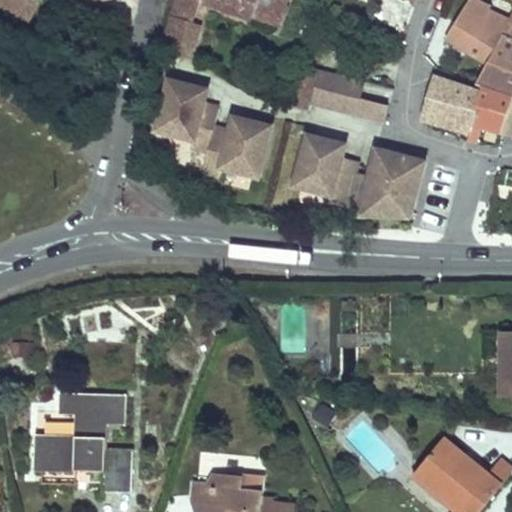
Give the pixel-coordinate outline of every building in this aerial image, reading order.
[(38,0),(0,0),(0,1),(31,17),(38,0)] [(287,0),(175,0),(167,45),(196,62),(205,23),(196,21),(199,0),(204,0),(278,28),(283,14),(287,16),(289,10),(285,8),(287,0)] [(492,0),(471,0),(450,38),(488,64),(476,86),(482,88),(497,93),(505,68),(492,61),(505,34),(491,27),(497,15),(493,13),(489,11),(492,0)] [(505,34),(492,61),(505,68),(497,93),(511,98),(511,19),(511,22),(497,15),(491,27),(505,34)] [(321,70),(304,66),(297,91),(293,90),(288,112),(308,116),(321,70)] [(360,98),(365,80),(330,71),(322,70),(312,104),(385,123),(390,106),(360,98)] [(173,74),(159,124),(195,134),(194,141),(210,146),(205,166),(221,170),(223,163),(260,173),(273,123),(257,118),(256,122),(235,116),(232,127),(217,122),(222,103),(206,99),(209,88),(188,82),(189,79),(173,74)] [(435,77),(425,118),(472,132),(481,94),(435,77)] [(508,116),(511,103),(511,98),(497,93),(482,88),(481,90),(481,94),(472,132),(469,141),(477,142),(482,127),(501,133),(508,116)] [(511,116),(508,116),(501,133),(511,136),(511,116)] [(326,137),(309,133),(295,183),(332,194),(330,201),(347,205),(344,215),(411,219),(427,162),(378,148),(370,177),(355,173),(359,162),(343,158),(346,147),(325,141),(326,137)] [(307,303),(308,359),(328,359),(328,303),(307,303)] [(281,354),(304,355),(306,306),(283,305),(281,354)] [(511,329),(503,330),(502,395),(511,395),(511,329)] [(105,488),(133,489),(134,449),(106,449),(107,423),(126,423),(127,396),(62,394),(62,413),(77,413),(76,435),(38,434),(37,468),(106,470),(105,488)] [(311,421),(327,430),(336,413),(320,404),(311,421)] [(448,436),(416,475),(463,511),(482,511),(511,475),(511,464),(504,458),(492,473),(448,436)] [(296,511),(297,506),(275,504),(275,501),(264,499),(264,496),(241,493),(242,487),(243,479),(219,476),(218,482),(202,480),(198,502),(209,503),(208,511),(296,511)] [(265,490),(242,487),(241,493),(264,496),(265,490)] [(199,511),(208,511),(209,503),(198,502),(199,511)]
